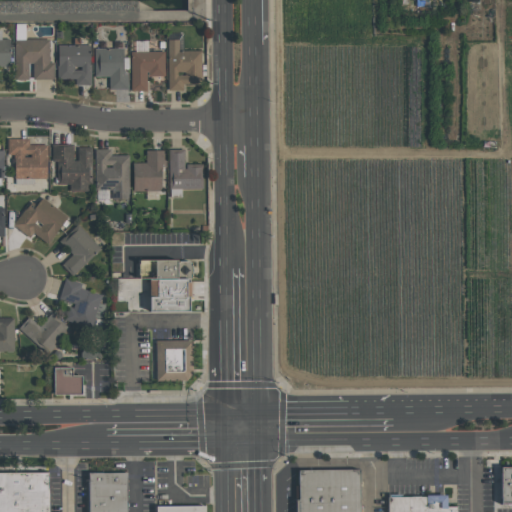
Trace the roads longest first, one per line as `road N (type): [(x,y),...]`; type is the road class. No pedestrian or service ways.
road 1 (primary): [(226,441),(511,437)]
road 2 (primary): [(223,0),(226,268)]
road 3 (primary): [(258,410),(0,413)]
road 4 (residential): [(0,109),(120,121),(255,119)]
road 5 (primary): [(258,410),(255,176)]
